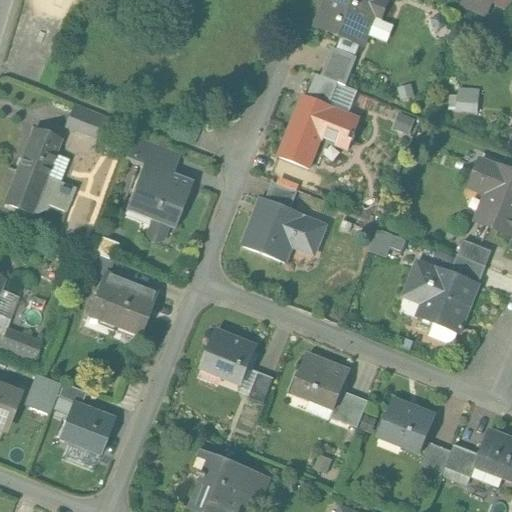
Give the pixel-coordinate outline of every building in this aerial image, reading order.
[(391,7),(373,0),(334,0),(321,33),(361,50),(373,21),(383,26),(391,7)] [(486,18),(494,0),(462,0),(459,6),(486,18)] [(366,68),(334,54),(324,80),(342,87),(355,92),(366,68)] [(324,80),(318,78),(308,106),(332,114),(342,87),(324,80)] [(457,113),(479,113),(480,89),(458,88),(457,113)] [(308,106),(303,103),(281,162),(313,174),(324,144),(351,154),(362,126),(332,114),(308,106)] [(108,120),(73,107),(65,127),(77,131),(76,133),(88,137),(88,136),(100,140),(108,120)] [(60,142),(33,132),(4,207),(31,217),(32,213),(37,215),(45,211),(47,207),(66,215),(76,191),(46,179),(60,142)] [(162,150),(133,139),(124,161),(143,168),(143,167),(154,171),(162,150)] [(180,158),(162,150),(154,171),(172,178),(180,158)] [(511,175),(482,164),(472,189),(488,196),(478,222),(511,236),(511,234),(511,175)] [(154,171),(143,167),(143,168),(126,212),(152,222),(147,236),(162,242),(168,229),(178,203),(183,205),(190,186),(172,178),(154,171)] [(297,194),(272,184),(265,203),(290,212),(297,194)] [(265,203),(262,201),(243,248),(284,264),(291,247),(313,255),(324,229),(302,220),(303,217),(290,212),(265,203)] [(405,243),(376,233),(368,254),(386,261),(389,250),(401,254),(405,243)] [(110,260),(116,245),(102,239),(96,254),(110,260)] [(488,252),(464,243),(458,258),(482,267),(488,252)] [(113,264),(89,254),(83,270),(103,278),(103,277),(108,279),(113,264)] [(458,258),(453,271),(477,280),(482,267),(458,258)] [(478,287),(436,271),(436,272),(418,265),(404,299),(423,306),(418,320),(434,326),(430,336),(454,346),(458,336),(459,336),(478,287)] [(108,279),(103,277),(103,278),(87,318),(139,339),(155,298),(108,279)] [(256,350),(216,334),(201,370),(203,371),(204,369),(241,384),(240,386),(242,386),(256,350)] [(43,348),(8,335),(0,356),(35,369),(43,348)] [(349,374),(306,357),(292,396),(293,396),(293,394),(310,401),(309,403),(333,413),(334,413),(341,396),(349,374)] [(273,381),(259,375),(249,400),(264,406),(273,381)] [(85,395),(63,386),(57,400),(72,406),(73,405),(80,408),(85,395)] [(0,391),(0,436),(16,398),(0,391)] [(367,406),(341,396),(334,413),(333,413),(330,420),(357,431),(367,406)] [(434,421),(392,404),(379,438),(421,455),(434,421)] [(80,408),(73,405),(72,406),(58,442),(84,452),(85,449),(98,454),(97,458),(99,458),(114,421),(80,408)] [(259,409),(242,405),(235,430),(253,435),(259,409)] [(511,445),(489,436),(490,434),(488,434),(479,457),(474,471),(475,471),(477,466),(504,476),(502,481),(511,485),(511,445)] [(451,455),(430,446),(420,472),(441,480),(445,470),(451,455)] [(479,457),(454,447),(451,455),(445,470),(471,480),(474,471),(479,457)] [(245,473),(211,460),(204,478),(200,476),(199,479),(203,481),(191,511),(237,511),(240,507),(238,504),(234,502),(236,495),(245,473)] [(269,482),(245,473),(236,495),(260,505),(269,482)]
